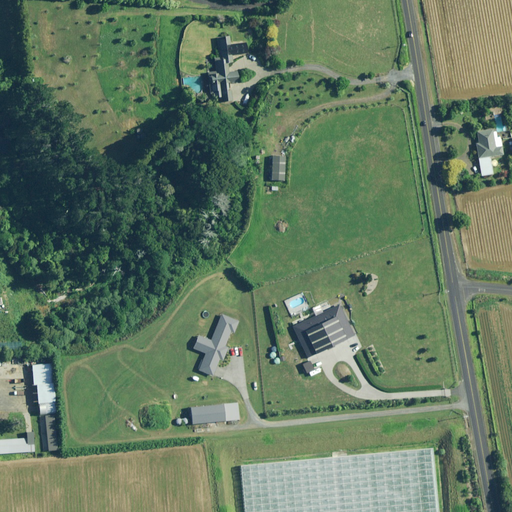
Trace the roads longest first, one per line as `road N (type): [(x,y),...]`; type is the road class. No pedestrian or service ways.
road 1 (tertiary): [(493,511),(453,288)]
road 2 (tertiary): [(402,0),(433,201)]
